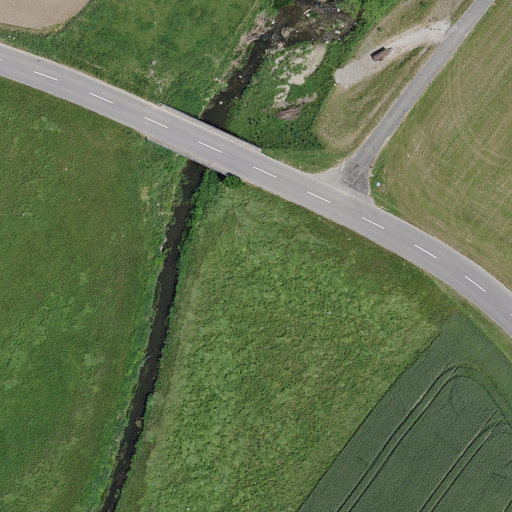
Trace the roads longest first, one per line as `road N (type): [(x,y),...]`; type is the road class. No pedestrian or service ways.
road 1 (unclassified): [(511,312),(472,275),(240,160),(0,65)]
road 2 (track): [(489,0),(332,206)]
